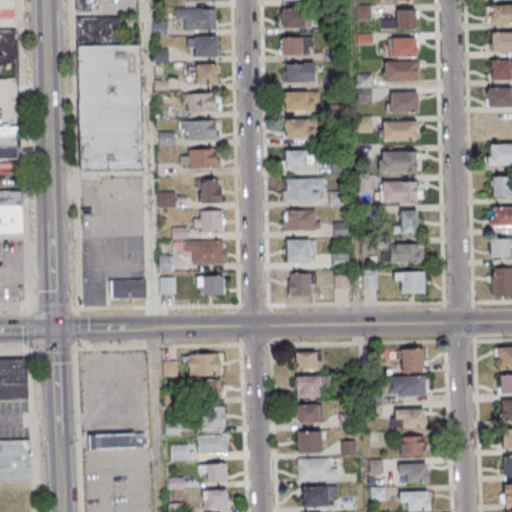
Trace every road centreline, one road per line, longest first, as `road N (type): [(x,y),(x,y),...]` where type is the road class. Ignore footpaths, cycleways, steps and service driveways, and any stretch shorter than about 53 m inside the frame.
road 1 (residential): [(465,511),(449,0)]
road 2 (residential): [(260,511),(245,0)]
road 3 (tertiary): [(511,322),(162,328)]
road 4 (tertiary): [(51,224),(44,0)]
